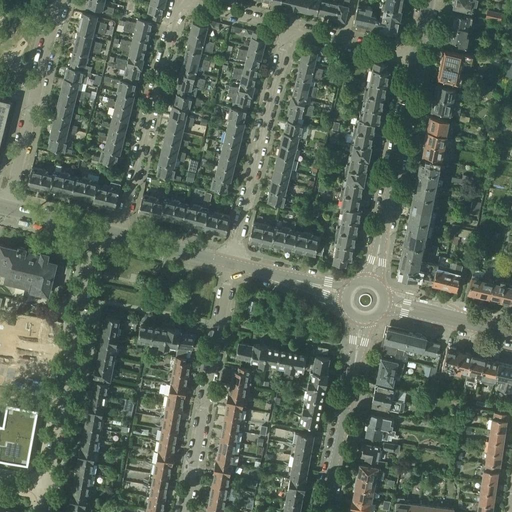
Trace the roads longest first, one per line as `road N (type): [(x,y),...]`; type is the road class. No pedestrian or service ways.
road 1 (residential): [(48,490),(95,230)]
road 2 (residential): [(185,511),(231,264)]
road 3 (residential): [(177,0),(120,236)]
road 4 (residential): [(231,264),(287,28)]
road 5 (residential): [(61,0),(5,206)]
road 6 (residential): [(379,246),(415,59)]
road 7 (residential): [(325,511),(357,349)]
road 8 (residential): [(415,59),(287,28)]
